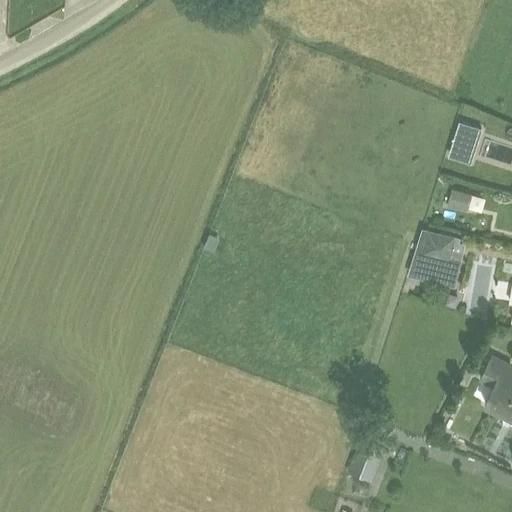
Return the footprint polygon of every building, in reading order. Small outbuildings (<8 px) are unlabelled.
[(470,161),(481,129),(461,123),(450,154),(470,161)] [(479,211),(480,199),(459,197),(457,209),(479,211)] [(460,260),(449,257),(454,237),(429,230),(420,264),(418,264),(415,275),(454,285),(460,260)] [(511,365),(493,355),(481,379),(494,385),(485,403),(511,416),(511,381),(508,379),(511,370),(511,365)] [(371,479),(385,441),(365,433),(350,471),(371,479)]
